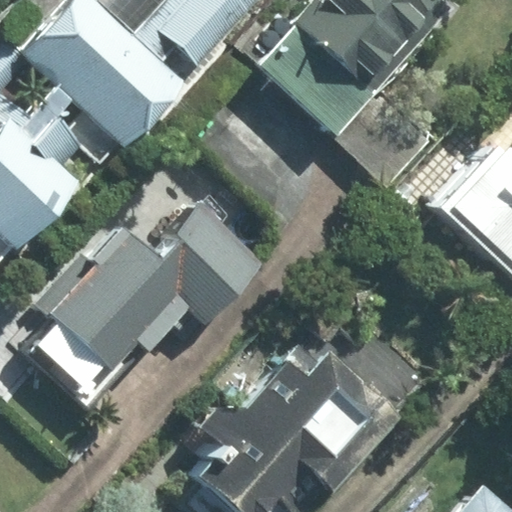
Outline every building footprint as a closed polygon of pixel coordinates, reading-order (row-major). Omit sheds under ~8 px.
[(61,0),(13,48),(8,54),(106,153),(177,83),(168,74),(117,22),(94,0),(61,0)] [(139,0),(117,22),(168,74),(241,0),(139,0)] [(422,35),(453,0),(293,0),(239,62),(384,191),(428,141),(361,81),(410,25),(422,35)] [(0,103),(0,241),(64,178),(52,166),(74,144),(32,102),(15,119),(0,103)] [(511,283),(511,110),(419,202),(505,290),(511,283)] [(178,340),(255,253),(158,168),(26,318),(101,384),(157,322),(178,340)] [(290,511),(382,416),(290,328),(181,441),(196,455),(163,489),(186,511),(290,511)] [(511,511),(511,508),(509,511),(501,511),(455,476),(426,511),(511,511)]
